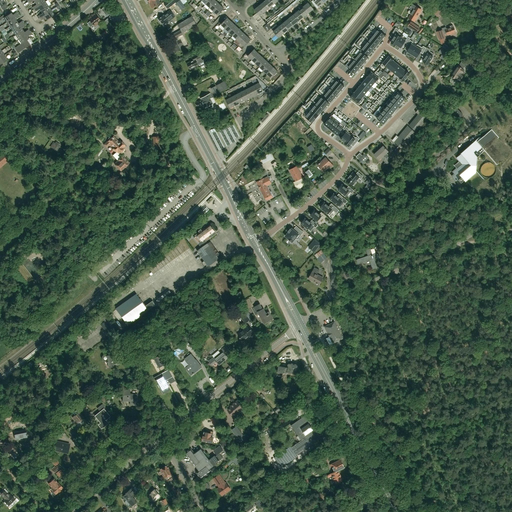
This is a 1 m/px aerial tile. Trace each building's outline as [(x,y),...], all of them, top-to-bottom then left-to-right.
[(43,0),(38,0),(35,2),(36,5),(32,7),(34,9),(45,2),(43,0)] [(147,0),(152,8),(161,3),(159,0),(147,0)] [(168,0),(163,4),(167,9),(178,0),(168,0)] [(179,0),(176,3),(181,10),(185,7),(179,0)] [(275,4),(271,0),(266,0),(264,2),(271,9),(271,10),(274,8),(272,6),(275,4)] [(216,1),(209,8),(213,11),(220,5),(216,1)] [(45,2),(34,9),(35,12),(39,9),(41,11),(48,6),(45,2)] [(271,9),(264,2),(259,6),(265,12),(267,10),(268,12),(271,9)] [(303,7),(308,13),(313,9),(308,3),(303,7)] [(385,12),(389,6),(385,3),(380,9),(385,12)] [(421,9),(418,8),(412,4),(410,8),(413,10),(411,14),(409,18),(414,21),(421,9)] [(103,7),(101,9),(106,17),(108,15),(109,14),(111,16),(113,14),(114,13),(106,5),(103,7)] [(220,5),(213,11),(217,15),(224,8),(220,5)] [(48,6),(41,11),(42,13),(38,16),(39,18),(51,10),(48,6)] [(182,19),(192,12),(189,6),(178,12),(182,19)] [(265,12),(259,6),(254,10),(257,13),(260,16),(265,12)] [(303,7),(298,11),(303,17),(308,13),(303,7)] [(54,15),(51,10),(39,18),(41,20),(45,17),(46,20),(54,15)] [(174,16),(169,10),(163,15),(162,15),(158,19),(163,25),(168,22),(168,21),(174,16)] [(298,11),(293,15),(298,21),(303,17),(298,11)] [(6,22),(18,15),(16,12),(12,15),(11,13),(4,17),(3,18),(6,22)] [(91,26),(93,25),(94,26),(101,21),(94,13),(88,19),(90,21),(88,23),(88,24),(90,26),(91,26)] [(260,16),(257,13),(253,16),(261,26),(265,23),(260,16)] [(18,15),(6,22),(9,26),(17,21),(15,19),(19,17),(18,15)] [(298,21),(293,15),(288,19),(293,26),(298,21)] [(185,20),(177,24),(180,29),(183,33),(186,31),(189,29),(193,27),(197,24),(194,20),(192,16),(185,20)] [(225,29),(231,22),(227,18),(221,25),(225,29)] [(293,26),(288,19),(283,23),(288,30),(293,26)] [(273,22),(272,20),(267,24),(263,27),(267,32),(271,29),(268,26),(273,22)] [(17,21),(9,26),(12,31),(10,32),(24,23),(22,21),(18,24),(17,21)] [(415,31),(416,32),(420,27),(410,21),(407,27),(415,31)] [(235,25),(231,22),(225,29),(228,32),(235,25)] [(24,23),(10,32),(11,34),(13,32),(15,35),(22,30),(21,28),(25,25),(24,23)] [(288,30),(283,23),(278,27),(283,34),(288,30)] [(235,25),(228,32),(232,36),(239,29),(235,25)] [(446,38),(444,34),(447,33),(447,35),(450,34),(451,35),(456,33),(453,26),(452,25),(450,26),(450,28),(446,29),(446,27),(442,28),(442,30),(436,32),(439,40),(446,38)] [(278,27),(273,31),(276,35),(278,38),(283,34),(278,27)] [(396,28),(390,37),(393,38),(391,42),(396,45),(395,44),(397,41),(399,38),(401,35),(397,32),(399,30),(396,28)] [(232,36),(236,39),(243,33),(239,29),(232,36)] [(273,31),(271,29),(267,32),(272,38),(276,35),(273,31)] [(24,32),(22,30),(15,35),(18,39),(29,32),(28,30),(24,32)] [(176,32),(172,35),(173,37),(175,39),(179,37),(183,35),(180,30),(176,32)] [(376,32),(375,34),(378,37),(382,40),(383,38),(385,36),(382,33),(378,30),(376,32)] [(24,42),(27,40),(30,45),(33,43),(29,38),(28,38),(27,37),(31,34),(29,32),(18,39),(21,44),(22,43),(24,42)] [(236,39),(234,42),(238,45),(240,43),(246,36),(243,33),(236,39)] [(373,36),(371,38),(375,41),(378,44),(380,42),(382,40),(378,37),(375,34),(373,36)] [(397,41),(395,44),(396,45),(398,46),(401,48),(402,45),(404,42),(405,43),(407,44),(408,41),(410,38),(409,37),(407,36),(406,38),(404,36),(401,35),(399,38),(397,41)] [(246,36),(240,43),(244,47),(251,40),(246,36)] [(370,40),(368,42),(372,45),(375,47),(377,45),(378,44),(375,41),(371,38),(370,40)] [(173,42),(170,43),(172,47),(174,52),(177,50),(180,49),(180,48),(182,47),(184,46),(183,43),(181,40),(178,42),(177,42),(176,40),(173,42)] [(408,44),(405,48),(407,48),(408,49),(407,51),(409,53),(411,54),(414,50),(417,46),(414,44),(412,43),(413,42),(411,41),(410,40),(408,44)] [(367,44),(365,46),(368,49),(372,51),(373,49),(375,47),(372,45),(368,42),(367,44)] [(414,50),(411,54),(414,56),(416,57),(418,55),(420,52),(421,53),(422,54),(424,51),(426,48),(424,47),(423,46),(422,47),(422,48),(420,46),(417,45),(417,46),(414,50)] [(239,46),(236,49),(235,51),(238,53),(237,54),(240,55),(243,52),(241,50),(242,49),(239,46)] [(363,48),(361,50),(365,53),(368,55),(370,53),(372,51),(368,49),(365,46),(363,48)] [(425,52),(422,56),(423,57),(425,58),(424,60),(423,61),(425,63),(428,64),(429,63),(430,61),(430,62),(432,60),(433,58),(432,57),(433,56),(434,54),(432,53),(429,51),(430,50),(429,49),(427,48),(425,52)] [(249,50),(245,54),(248,56),(252,60),(258,53),(254,50),(251,52),(249,50)] [(358,53),(357,55),(358,56),(361,59),(365,62),(366,59),(368,57),(364,54),(360,51),(358,53)] [(262,57),(258,53),(252,60),(255,64),(262,57)] [(193,60),(187,63),(190,69),(198,65),(199,64),(201,67),(206,64),(203,60),(202,60),(198,54),(192,57),(193,60)] [(356,58),(354,60),(358,63),(361,65),(363,63),(365,62),(361,59),(358,56),(356,58)] [(385,61),(381,65),(383,67),(384,65),(387,67),(390,64),(392,60),(391,59),(390,58),(388,56),(385,61)] [(262,57),(255,64),(259,67),(266,61),(262,57)] [(353,62),(351,64),(355,67),(358,69),(360,67),(361,65),(358,63),(354,60),(353,62)] [(390,64),(387,67),(389,69),(391,71),(394,67),(397,64),(394,62),(392,60),(390,64)] [(269,64),(266,61),(259,67),(263,71),(269,64)] [(459,81),(462,76),(459,74),(461,72),(462,73),(463,73),(463,72),(464,71),(463,70),(462,69),(466,63),(462,61),(458,66),(451,76),(451,77),(451,78),(452,79),(453,80),(454,79),(454,80),(455,79),(456,79),(459,80),(459,81)] [(273,68),(269,64),(263,71),(267,75),(273,68)] [(349,66),(348,68),(351,71),(355,73),(356,71),(358,69),(355,67),(351,64),(349,66)] [(394,67),(391,71),(393,72),(395,74),(398,71),(401,67),(397,64),(394,67)] [(395,74),(394,75),(396,76),(398,78),(402,74),(405,71),(405,70),(403,69),(401,67),(398,71),(395,74)] [(277,72),(273,68),(267,75),(271,78),(272,77),(274,79),(278,76),(275,74),(277,72)] [(398,78),(397,79),(400,81),(402,83),(406,78),(409,74),(407,72),(405,70),(405,71),(402,74),(398,78)] [(369,74),(367,76),(368,77),(368,76),(369,78),(371,79),(373,81),(375,82),(374,82),(375,83),(377,81),(379,79),(375,75),(371,72),(369,74)] [(261,75),(259,77),(266,83),(268,82),(261,75)] [(366,79),(364,81),(368,83),(371,86),(373,84),(374,82),(375,82),(373,81),(371,79),(369,78),(368,76),(368,77),(366,79)] [(344,86),(337,80),(334,84),(341,90),(344,86)] [(228,88),(224,81),(216,86),(220,93),(228,88)] [(363,83),(361,85),(363,86),(364,88),(366,89),(368,90),(369,88),(371,86),(368,83),(364,81),(363,83)] [(259,83),(255,85),(259,93),(263,91),(259,83)] [(341,90),(334,84),(330,88),(337,94),(341,90)] [(259,93),(255,85),(250,87),(254,96),(259,93)] [(359,87),(357,89),(361,92),(364,95),(366,93),(368,90),(366,89),(364,88),(363,86),(361,85),(359,87)] [(216,86),(211,88),(215,97),(220,95),(219,94),(219,93),(216,86)] [(250,87),(245,90),(249,98),(254,96),(250,87)] [(337,94),(330,88),(327,92),(334,98),(337,94)] [(354,93),(356,94),(357,96),(359,97),(361,99),(363,97),(364,95),(361,92),(357,89),(356,91),(354,93)] [(249,98),(245,90),(240,92),(244,100),(249,98)] [(394,93),(392,95),(397,99),(402,103),(402,102),(403,100),(405,98),(400,95),(396,91),(394,93)] [(244,100),(240,92),(235,95),(239,103),(244,100)] [(334,98),(327,92),(324,96),(331,102),(334,98)] [(212,97),(210,93),(201,98),(205,107),(207,106),(208,108),(212,106),(211,104),(212,103),(210,98),(212,97)] [(352,95),(350,97),(354,100),(357,103),(359,105),(361,102),(363,100),(362,99),(361,99),(359,97),(357,96),(356,94),(354,93),(352,95)] [(235,95),(230,97),(235,105),(239,103),(235,95)] [(390,98),(389,100),(393,103),(398,107),(399,105),(401,103),(401,104),(402,103),(397,99),(392,95),(390,98)] [(235,105),(230,97),(226,99),(230,108),(235,105)] [(329,103),(322,97),(318,101),(325,107),(329,103)] [(387,102),(385,104),(390,108),(395,112),(395,111),(395,110),(396,109),(398,107),(393,103),(389,100),(387,102)] [(325,107),(318,101),(315,105),(322,111),(325,107)] [(384,106),(382,108),(386,112),(391,115),(392,113),(394,112),(395,112),(390,108),(385,104),(384,106)] [(312,109),(319,115),(322,111),(315,105),(312,109)] [(380,110),(378,112),(388,120),(389,119),(388,119),(389,117),(391,115),(386,112),(382,108),(380,110)] [(418,114),(409,125),(417,131),(429,116),(419,108),(416,112),(418,114)] [(463,114),(457,108),(454,110),(460,117),(463,114)] [(309,113),(315,118),(316,119),(319,115),(312,109),(309,113)] [(377,114),(375,116),(379,120),(384,124),(385,122),(387,120),(387,121),(388,120),(378,112),(377,114)] [(316,119),(315,118),(309,113),(305,117),(312,123),(315,119),(316,119)] [(269,116),(267,114),(261,121),(262,123),(269,116)] [(331,115),(324,124),(326,126),(328,127),(327,128),(328,129),(335,119),(332,116),(331,115)] [(335,119),(328,129),(329,128),(330,130),(331,130),(332,131),(332,132),(340,123),(335,119)] [(340,123),(332,132),(333,133),(334,132),(337,135),(347,124),(343,121),(340,123)] [(396,137),(393,141),(403,149),(416,133),(407,126),(397,138),(396,137)] [(342,137),(340,139),(342,140),(345,142),(348,138),(351,135),(349,133),(347,131),(349,129),(348,128),(346,127),(344,130),(341,133),(343,134),(344,135),(342,137)] [(480,137),(456,157),(459,161),(454,165),(457,168),(452,172),(454,174),(452,176),(456,181),(461,176),(466,182),(476,173),(477,157),(485,150),(497,165),(511,153),(492,129),(481,138),(480,137)] [(345,142),(344,143),(347,145),(349,146),(350,145),(351,144),(352,145),(353,146),(356,143),(359,140),(357,138),(356,137),(355,138),(353,136),(351,135),(348,138),(345,142)] [(108,140),(104,145),(106,147),(109,144),(112,147),(112,148),(116,152),(112,156),(118,161),(117,161),(114,164),(121,171),(124,168),(125,167),(126,168),(127,168),(127,167),(128,167),(128,166),(128,165),(127,165),(129,163),(122,156),(122,157),(119,153),(124,149),(123,147),(125,146),(120,141),(119,142),(113,136),(111,137),(110,137),(109,137),(108,137),(108,138),(108,139),(108,140)] [(152,136),(153,147),(159,147),(159,143),(164,143),(164,138),(159,138),(159,136),(152,136)] [(56,151),(61,145),(56,141),(55,143),(53,142),(50,147),(56,151)] [(390,158),(389,157),(386,153),(388,151),(383,146),(379,150),(388,160),(390,158)] [(395,159),(403,150),(398,146),(395,150),(391,156),(395,159)] [(328,156),(332,152),(328,148),(324,152),(328,156)] [(388,160),(379,150),(374,154),(379,160),(381,158),(385,162),(384,163),(384,165),(385,167),(387,167),(388,166),(391,164),(388,160)] [(271,153),(260,158),(263,163),(273,158),(271,153)] [(368,157),(364,153),(361,156),(358,159),(362,163),(368,157)] [(0,167),(9,160),(4,154),(0,157),(0,167)] [(325,157),(317,165),(323,172),(329,167),(330,168),(333,165),(325,157)] [(481,170),(481,171),(481,172),(481,173),(481,174),(482,174),(482,175),(483,176),(484,177),(485,177),(486,178),(487,178),(489,178),(490,178),(491,178),(492,177),(493,177),(494,176),(494,175),(495,175),(495,174),(495,173),(496,173),(496,172),(496,171),(496,170),(496,169),(496,168),(495,167),(495,166),(494,165),(493,164),(492,163),(491,163),(490,163),(488,163),(487,163),(486,163),(485,163),(485,164),(484,164),(483,165),(482,166),(482,167),(481,167),(481,168),(481,169),(481,170)] [(302,178),(296,166),(290,170),(296,181),(302,178)] [(259,180),(256,181),(265,198),(266,201),(273,197),(272,195),(267,185),(271,183),(268,176),(265,171),(257,175),(259,180)] [(349,178),(346,180),(353,186),(353,185),(354,185),(356,183),(356,182),(359,178),(361,179),(363,176),(358,172),(356,175),(353,172),(351,175),(349,177),(349,178)] [(368,179),(365,183),(367,185),(370,187),(373,183),(368,179)] [(338,189),(340,191),(343,194),(342,194),(343,195),(345,197),(345,196),(346,196),(346,197),(348,194),(350,192),(351,193),(353,192),(354,191),(351,188),(349,186),(348,187),(347,189),(344,187),(342,184),(341,185),(341,186),(340,186),(339,187),(338,188),(338,189)] [(331,196),(329,198),(335,203),(340,207),(342,205),(344,203),(345,204),(346,203),(347,201),(344,198),(340,195),(339,197),(338,198),(337,196),(335,195),(333,194),(331,196)] [(321,206),(320,207),(330,215),(334,211),(336,213),(339,210),(331,204),(329,206),(324,202),(324,203),(323,202),(320,206),(321,206)] [(196,219),(207,208),(205,206),(190,221),(192,223),(196,219)] [(209,210),(208,209),(192,224),(194,225),(209,210)] [(314,210),(310,215),(315,219),(319,222),(323,218),(324,219),(326,216),(321,212),(319,214),(314,210)] [(301,222),(300,222),(310,230),(314,226),(315,227),(317,224),(311,219),(309,222),(304,217),(303,219),(302,219),(300,222),(301,222)] [(197,239),(199,243),(198,244),(201,248),(197,251),(208,266),(219,259),(208,243),(207,244),(204,239),(215,231),(210,225),(205,228),(204,227),(196,234),(197,234),(194,236),(194,235),(192,237),(195,241),(197,239)] [(287,234),(285,236),(288,238),(290,240),(291,241),(292,242),(295,238),(298,234),(300,236),(302,234),(303,232),(300,229),(296,226),(295,228),(293,230),(292,229),(292,228),(291,229),(290,228),(289,230),(288,231),(289,232),(287,234)] [(176,247),(184,259),(186,258),(183,252),(185,251),(185,250),(189,247),(192,252),(193,250),(185,236),(181,239),(183,241),(182,242),(184,245),(179,247),(178,246),(176,247)] [(320,245),(315,240),(310,245),(316,250),(320,245)] [(366,250),(367,253),(368,256),(356,260),(358,264),(369,260),(372,269),(377,268),(374,259),(378,257),(376,253),(372,254),(371,251),(370,248),(366,250)] [(314,255),(321,263),(327,258),(324,253),(325,252),(322,249),(314,255)] [(319,270),(314,267),(312,271),(308,278),(320,285),(323,278),(317,274),(319,270)] [(303,295),(306,293),(301,283),(298,285),(303,295)] [(145,306),(136,294),(115,309),(127,325),(154,305),(151,301),(145,306)] [(247,297),(251,306),(256,303),(252,295),(247,297)] [(253,307),(252,308),(254,312),(255,315),(258,313),(264,323),(269,320),(273,318),(270,314),(267,315),(264,308),(263,309),(260,303),(253,307)] [(246,314),(241,318),(245,324),(250,320),(246,314)] [(100,324),(106,332),(111,329),(107,324),(109,322),(107,319),(107,320),(104,316),(97,322),(99,325),(100,324)] [(334,322),(333,322),(325,326),(333,343),(342,338),(340,333),(334,322)] [(251,335),(254,333),(249,326),(238,334),(240,337),(242,340),(242,339),(243,340),(250,334),(251,335)] [(186,345),(190,350),(194,347),(190,342),(186,345)] [(225,354),(230,350),(226,346),(222,349),(223,351),(214,358),(213,357),(209,361),(212,365),(216,361),(219,365),(228,357),(225,354)] [(113,353),(107,356),(106,355),(105,355),(104,355),(103,355),(102,356),(102,357),(101,358),(102,359),(102,360),(103,360),(103,361),(104,361),(105,361),(106,361),(109,367),(120,363),(119,359),(117,360),(116,357),(115,357),(113,353)] [(191,375),(202,367),(196,359),(191,353),(184,359),(192,368),(188,371),(191,375)] [(153,359),(158,368),(164,365),(159,355),(153,359)] [(285,373),(286,371),(288,372),(290,373),(291,372),(297,374),(297,370),(298,369),(298,367),(298,366),(298,365),(297,365),(297,364),(295,364),(294,364),(289,363),(288,367),(279,365),(277,371),(285,373)] [(155,380),(161,391),(169,387),(165,380),(173,377),(169,369),(161,374),(162,376),(155,380)] [(130,404),(137,404),(137,394),(129,394),(129,389),(122,389),(122,401),(129,401),(130,404)] [(230,406),(227,409),(236,420),(241,416),(237,412),(242,407),(236,400),(230,405),(230,406)] [(97,408),(100,412),(95,416),(100,423),(98,425),(101,429),(108,423),(106,420),(110,416),(104,409),(105,408),(102,404),(97,408)] [(284,411),(280,406),(274,410),(278,415),(284,411)] [(79,412),(73,417),(77,423),(76,424),(79,427),(86,421),(85,420),(79,412)] [(298,436),(296,437),(299,441),(291,447),(296,455),(321,438),(315,429),(313,430),(308,423),(310,421),(305,415),(304,416),(302,414),(297,417),(299,419),(291,425),(298,436)] [(216,415),(211,418),(215,427),(221,424),(216,415)] [(240,442),(246,439),(237,426),(231,430),(240,442)] [(78,436),(71,427),(68,429),(70,432),(69,432),(74,439),(78,436)] [(56,434),(59,439),(65,434),(62,429),(56,434)] [(213,438),(214,432),(209,431),(209,433),(204,432),(202,440),(213,442),(213,438)] [(70,444),(56,441),(54,449),(62,450),(62,453),(68,454),(70,444)] [(209,459),(214,465),(219,461),(219,460),(223,457),(219,452),(223,450),(220,446),(214,450),(217,455),(216,456),(215,455),(209,459)] [(214,465),(209,459),(201,448),(195,453),(191,448),(185,452),(199,470),(196,472),(200,478),(211,470),(210,468),(214,465)] [(53,456),(49,458),(51,461),(53,464),(55,466),(59,463),(57,461),(55,458),(53,456)] [(236,465),(242,460),(238,456),(232,461),(236,465)] [(342,480),(338,470),(344,467),(340,459),(330,464),(331,466),(332,466),(335,471),(331,473),(333,477),(331,478),(333,482),(335,481),(336,483),(342,480)] [(161,469),(157,472),(159,474),(162,473),(165,478),(167,481),(173,477),(171,474),(168,468),(167,468),(165,466),(160,469),(161,469)] [(216,481),(220,487),(218,489),(222,495),(230,489),(225,482),(219,474),(213,479),(215,482),(216,481)] [(48,483),(52,488),(50,490),(54,495),(63,488),(58,483),(54,478),(48,483)] [(123,496),(127,502),(131,506),(132,505),(136,502),(132,497),(136,493),(132,487),(132,488),(127,492),(128,492),(123,496)] [(12,506),(15,503),(13,501),(15,500),(14,499),(16,497),(14,495),(12,497),(10,494),(8,496),(6,494),(8,492),(4,488),(0,492),(0,496),(1,497),(2,496),(5,499),(4,501),(4,502),(3,503),(5,505),(6,504),(8,506),(10,504),(12,506)] [(154,501),(159,496),(158,494),(159,493),(156,490),(155,490),(154,489),(148,495),(149,496),(154,501)] [(256,504),(259,509),(265,505),(262,501),(261,499),(256,502),(257,504),(256,504)]
